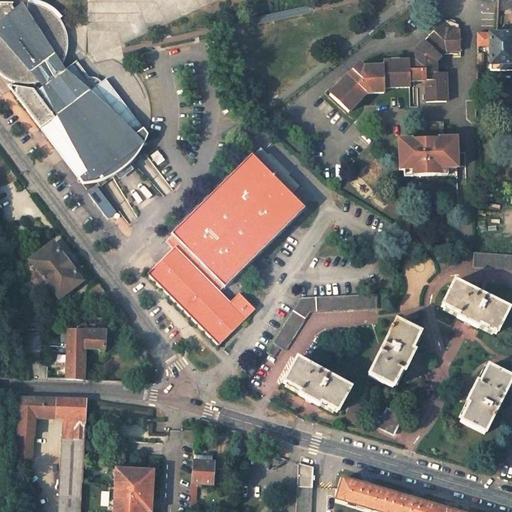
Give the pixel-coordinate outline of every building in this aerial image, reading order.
[(511,0),(498,0),(498,11),(511,8),(511,0)] [(147,135),(104,80),(100,83),(98,81),(95,78),(79,76),(72,67),(65,73),(61,68),(64,64),(66,58),(68,52),(68,45),(68,39),(66,33),(64,27),(61,21),(57,17),(52,13),(46,10),(40,7),(34,6),(29,6),(28,11),(26,13),(24,10),(18,15),(13,9),(14,6),(0,4),(0,24),(2,27),(0,28),(0,72),(3,76),(9,80),(14,82),(20,84),(27,85),(33,85),(40,83),(44,89),(33,98),(27,91),(9,88),(83,184),(95,182),(104,180),(114,175),(123,169),(131,162),(137,154),(140,150),(142,147),(147,135)] [(417,70),(411,70),(411,67),(384,67),(384,72),(366,72),(361,68),(331,98),(351,117),(368,99),(385,99),(386,93),(411,92),(411,87),(427,87),(426,107),(446,107),(447,78),(436,77),(437,67),(444,59),(453,59),(453,57),(462,56),(463,35),(461,35),(461,29),(448,26),(443,30),(442,29),(417,56),(417,67),(417,70)] [(488,47),(489,71),(511,70),(511,33),(496,34),(477,35),(477,47),(488,47)] [(476,108),(466,107),(465,121),(476,122),(476,108)] [(476,122),(465,121),(465,126),(471,130),(475,130),(476,122)] [(437,127),(421,126),(421,137),(417,137),(417,145),(410,145),(411,143),(395,143),(394,173),(408,173),(408,170),(412,170),(412,179),(429,180),(429,171),(433,171),(433,174),(452,174),(453,144),(441,144),(441,138),(437,138),(437,127)] [(176,247),(148,274),(219,346),(255,310),(239,294),(230,302),(220,292),(302,208),(289,196),(298,187),(259,149),(168,239),(176,247)] [(114,209),(95,185),(88,191),(107,215),(114,209)] [(52,243),(30,260),(58,297),(81,281),(73,271),(75,269),(62,251),(60,253),(52,243)] [(511,255),(473,252),(472,267),(511,269),(511,255)] [(507,309),(453,283),(441,306),(458,314),(456,317),(477,327),(478,325),(496,333),(507,309)] [(98,284),(87,292),(93,301),(104,293),(98,284)] [(308,312),(376,309),(375,294),(300,298),(266,352),(273,356),(279,348),(284,351),(308,312)] [(52,317),(52,329),(67,330),(68,317),(52,317)] [(86,330),(87,326),(82,317),(68,317),(67,330),(85,330),(86,330)] [(397,321),(370,374),(393,386),(401,370),(405,371),(415,351),(412,350),(421,332),(397,321)] [(94,325),(94,331),(88,330),(86,330),(85,330),(85,349),(104,350),(104,331),(107,331),(107,325),(94,325)] [(67,330),(66,380),(84,381),(85,349),(85,330),(67,330)] [(350,388),(297,358),(283,382),(300,392),(298,395),(317,406),(319,402),(337,412),(350,388)] [(469,404),(460,421),(484,433),(511,379),(487,367),(479,384),(476,382),(466,403),(469,404)] [(34,415),(55,416),(55,400),(22,400),(21,414),(34,415)] [(55,400),(55,416),(64,417),(65,401),(55,400)] [(64,417),(63,439),(84,440),(86,401),(65,401),(64,417)] [(386,409),(378,427),(393,435),(402,416),(386,409)] [(21,414),(15,458),(29,460),(31,460),(32,449),(34,415),(21,414)] [(63,439),(60,511),(79,511),(84,440),(63,439)] [(29,460),(28,467),(40,469),(42,458),(40,458),(39,450),(32,449),(31,460),(29,460)] [(212,486),(213,463),(193,462),(192,485),(197,485),(212,486)] [(310,511),(313,467),(299,464),(296,511),(310,511)] [(144,511),(145,506),(150,506),(151,472),(118,470),(117,486),(113,486),(111,511),(144,511)] [(451,511),(342,479),(335,499),(377,511),(451,511)]
